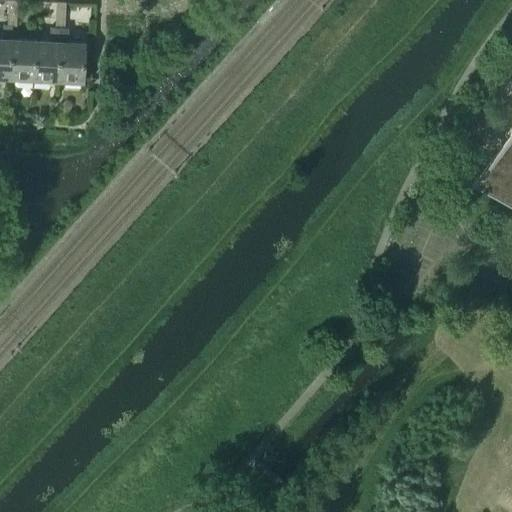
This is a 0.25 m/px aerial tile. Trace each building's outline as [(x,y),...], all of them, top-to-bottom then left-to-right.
[(16,13),(17,0),(8,0),(7,0),(7,13),(16,13)] [(64,15),(65,3),(56,2),(55,15),(64,15)] [(0,75),(8,76),(10,38),(11,25),(16,26),(16,13),(7,13),(7,25),(3,25),(0,37),(0,75)] [(64,28),(64,15),(55,15),(54,28),(59,28),(64,28)] [(90,77),(86,60),(82,60),(82,57),(83,41),(68,41),(69,28),(64,28),(59,28),(58,40),(57,57),(56,79),(81,80),(90,77)] [(32,77),(34,39),(10,38),(8,76),(32,77)] [(56,79),(57,57),(58,40),(34,39),(32,77),(56,79)] [(511,132),(476,180),(511,201),(511,132)]
